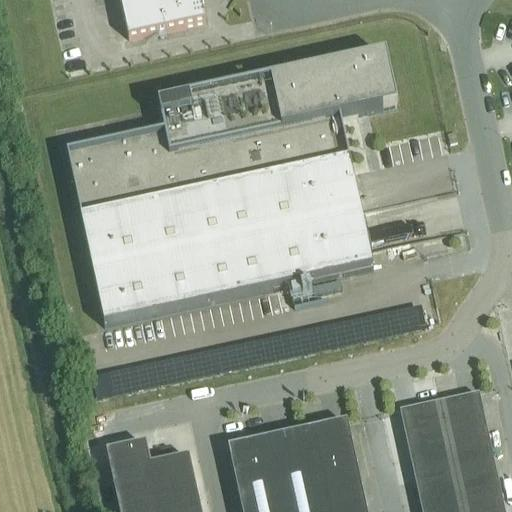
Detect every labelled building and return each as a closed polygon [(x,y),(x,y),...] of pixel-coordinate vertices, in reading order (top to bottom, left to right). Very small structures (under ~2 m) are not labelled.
[(118,0),(128,43),(205,26),(199,0),(118,0)] [(369,118),(383,115),(382,113),(396,110),(385,62),(158,110),(164,137),(66,157),(105,331),(373,273),(340,124),(369,118)] [(449,453),(489,444),(479,399),(439,408),(449,453)] [(449,453),(439,408),(400,416),(409,461),(449,453)] [(362,492),(347,427),(306,436),(321,501),(362,492)] [(306,436),(228,453),(241,511),(323,511),(321,501),(306,436)] [(489,444),(449,453),(454,474),(494,465),(489,444)] [(146,448),(106,457),(117,511),(160,511),(151,470),(146,448)] [(449,453),(409,461),(414,483),(454,474),(449,453)] [(189,461),(151,470),(156,492),(193,484),(189,461)] [(454,474),(459,496),(498,487),(494,465),(454,474)] [(419,504),(459,496),(454,474),(414,483),(419,504)] [(194,484),(156,492),(160,511),(173,511),(199,506),(194,484)] [(498,487),(459,496),(462,511),(468,511),(502,505),(498,487)] [(321,501),(323,511),(365,511),(362,492),(321,501)] [(462,511),(459,496),(419,504),(420,511),(462,511)]
